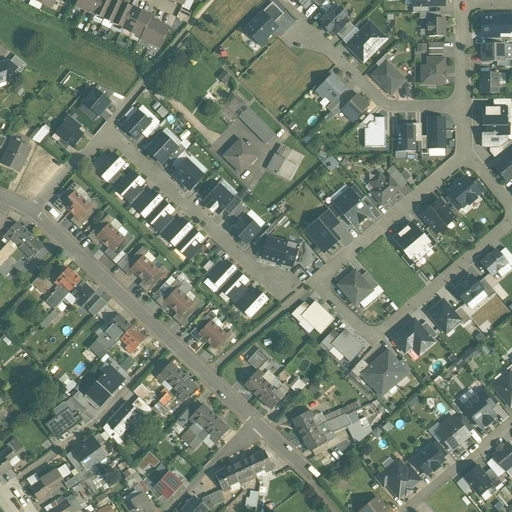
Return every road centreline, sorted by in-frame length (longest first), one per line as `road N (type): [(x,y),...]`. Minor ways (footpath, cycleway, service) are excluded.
road 1 (residential): [(465,154),(317,280),(370,338),(511,222)]
road 2 (residential): [(34,214),(252,419)]
road 3 (residential): [(106,128),(273,285)]
road 4 (residential): [(463,109),(381,101),(310,38)]
road 5 (residential): [(126,386),(84,430),(0,491)]
road 6 (residential): [(405,511),(511,419)]
road 7 (residential): [(252,419),(165,511)]
